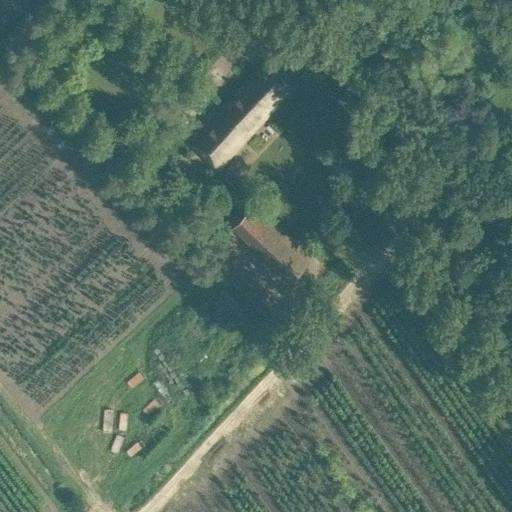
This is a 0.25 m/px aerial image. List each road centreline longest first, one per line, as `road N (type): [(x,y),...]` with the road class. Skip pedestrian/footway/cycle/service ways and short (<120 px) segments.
road 1 (track): [(511,362),(424,232),(444,162),(334,66)]
road 2 (unclassified): [(69,0),(31,39),(25,62),(120,161),(188,87)]
road 3 (unclassified): [(188,87),(105,0)]
